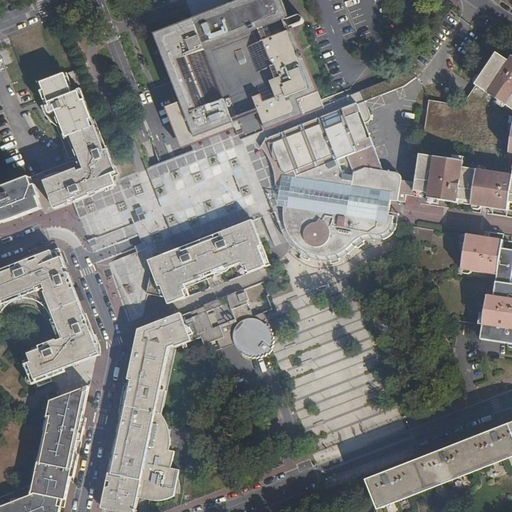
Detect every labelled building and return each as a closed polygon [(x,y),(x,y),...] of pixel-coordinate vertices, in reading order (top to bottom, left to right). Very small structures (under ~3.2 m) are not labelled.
[(186,118),(188,117),(189,117),(192,125),(201,122),(209,141),(234,130),(228,116),(253,105),(265,133),(316,112),(315,110),(283,34),(275,14),(283,10),(278,0),(262,0),(243,8),(245,13),(212,27),(196,33),(192,23),(169,33),(153,40),(161,60),(180,105),(186,118)] [(283,29),(285,30),(301,24),(301,22),(301,21),(300,19),(298,18),(297,18),(295,18),(283,23),(282,24),(282,26),(283,29)] [(475,87),(495,54),(494,53),(473,85),(475,87)] [(463,163),(421,157),(418,157),(415,183),(413,194),(415,194),(428,196),(428,201),(456,205),(457,201),(471,203),(471,207),(482,209),(507,213),(508,204),(511,204),(511,57),(507,62),(495,54),(475,87),(511,112),(511,131),(508,156),(511,156),(511,170),(511,177),(462,169),(463,163)] [(74,201),(123,182),(107,143),(105,144),(97,125),(94,126),(91,118),(94,117),(86,98),(83,99),(79,89),(73,91),(65,71),(37,81),(46,102),(41,104),(42,109),(44,113),(48,119),(52,122),(55,124),(60,126),(65,128),(68,130),(70,133),(72,136),(78,152),(81,151),(86,164),(84,165),(85,168),(78,170),(77,168),(65,172),(54,173),(48,175),(49,179),(45,181),(55,205),(56,208),(74,201)] [(411,85),(407,75),(364,90),(367,99),(411,85)] [(413,194),(415,183),(402,182),(402,180),(401,179),(400,176),(398,175),(396,174),(384,173),(365,125),(367,123),(369,122),(370,120),(370,117),(367,109),(360,92),(322,108),(315,110),(316,112),(319,121),(266,142),(272,157),(276,156),(281,172),(282,174),(290,179),(289,181),(293,183),(291,199),(287,199),(286,202),(285,207),(285,213),(286,219),(287,222),(288,227),(291,233),(294,238),(298,242),(301,245),(305,248),(302,252),(301,254),(303,256),(306,258),(310,259),(311,257),(314,252),(319,254),(324,255),(327,255),(332,255),(332,260),(332,262),(342,261),(341,258),(340,254),(345,252),(348,250),(351,248),(353,246),(356,243),(359,246),(361,248),(366,244),(365,242),(364,238),(365,237),(368,236),(372,235),(376,234),(380,234),(383,234),(386,233),(389,231),(392,229),(394,226),(394,225),(395,223),(395,220),(395,217),(390,216),(392,202),(405,204),(406,197),(412,198),(413,194)] [(0,221),(13,218),(24,215),(29,213),(42,208),(29,176),(11,184),(0,188),(0,221)] [(254,220),(218,234),(216,240),(208,243),(211,247),(214,251),(216,255),(221,268),(228,265),(229,269),(244,263),(247,270),(251,268),(252,273),(269,266),(267,260),(261,246),(264,245),(254,220)] [(89,241),(93,253),(113,245),(109,233),(89,241)] [(511,252),(502,251),(503,243),(466,237),(461,272),(498,278),(495,297),(489,296),(482,342),(511,346),(511,286),(511,287),(511,285),(511,252)] [(270,259),(264,245),(261,246),(267,260),(270,259)] [(52,373),(80,364),(104,356),(98,336),(95,337),(91,326),(77,288),(61,246),(58,248),(10,266),(12,269),(0,273),(0,313),(6,307),(13,310),(16,307),(20,305),(26,304),(31,305),(36,307),(40,309),(43,313),(45,317),(46,323),(46,328),(44,334),(43,338),(45,339),(39,349),(30,352),(33,358),(27,360),(31,372),(30,373),(29,375),(29,378),(30,380),(32,381),(36,382),(37,385),(54,379),(53,375),(52,373)] [(157,252),(149,290),(164,293),(163,297),(184,301),(190,299),(188,294),(191,293),(188,286),(203,280),(202,276),(207,274),(202,262),(201,258),(200,253),(200,247),(177,256),(157,252)] [(248,305),(241,291),(205,305),(206,307),(194,312),(195,317),(194,317),(201,334),(202,334),(204,338),(211,356),(225,351),(224,349),(220,339),(233,333),(237,343),(239,346),(241,348),(244,350),(247,353),(251,355),(255,355),(259,356),(263,355),(267,353),(269,351),(272,347),(274,344),(275,340),(275,336),(273,331),(271,327),(269,324),(266,322),(267,320),(269,317),(271,317),(269,313),(259,317),(257,311),(254,312),(251,304),(248,305)] [(160,435),(151,433),(155,415),(165,365),(168,365),(171,350),(178,347),(204,338),(202,334),(201,334),(194,317),(185,321),(183,314),(175,317),(171,319),(170,317),(168,316),(166,316),(165,316),(163,318),(162,320),(162,322),(141,331),(131,383),(126,388),(121,414),(125,414),(121,433),(106,508),(111,509),(111,511),(110,511),(134,511),(135,510),(140,511),(143,497),(151,499),(156,500),(161,500),(167,499),(172,497),(176,496),(179,495),(179,492),(182,477),(184,469),(175,467),(179,450),(173,449),(175,443),(174,436),(161,434),(160,435)] [(224,349),(237,343),(233,333),(220,339),(224,349)] [(53,403),(45,406),(27,488),(0,499),(0,511),(64,511),(88,390),(72,396),(53,403)] [(511,430),(511,428),(510,425),(372,479),(382,504),(393,500),(393,503),(413,495),(412,492),(435,484),(436,486),(456,479),(455,476),(494,461),(495,463),(511,456),(511,430)]
